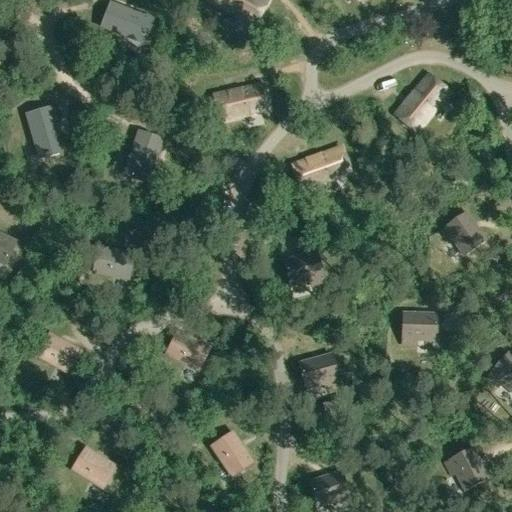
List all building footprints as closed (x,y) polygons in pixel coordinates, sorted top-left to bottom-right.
[(267,2),(264,0),(209,0),(210,0),(254,25),(267,2)] [(152,20),(111,4),(101,28),(143,44),(152,20)] [(428,76),(395,115),(416,132),(449,93),(428,76)] [(263,85),(214,96),(220,122),(269,111),(263,85)] [(64,151),(51,109),(27,116),(39,159),(64,151)] [(124,175),(148,184),(163,142),(138,133),(124,175)] [(341,148),(293,166),(302,191),(350,173),(341,148)] [(453,241),(464,257),(486,242),(466,214),(440,232),(449,243),(453,241)] [(0,235),(0,263),(4,266),(15,242),(0,235)] [(133,255),(99,248),(94,273),(128,279),(133,255)] [(283,262),(290,287),(309,282),(311,286),(325,282),(316,252),(283,262)] [(416,341),(436,342),(437,315),(403,314),(402,345),(416,346),(416,341)] [(178,333),(166,356),(197,371),(209,348),(178,333)] [(52,335),(40,357),(71,374),(83,352),(52,335)] [(298,364),(305,390),(324,385),(326,389),(340,385),(331,355),(298,364)] [(501,384),(511,393),(511,358),(507,355),(487,378),(498,388),(501,384)] [(335,414),(337,410),(335,403),(325,406),(327,416),(335,414)] [(233,432),(212,447),(231,476),(252,462),(233,432)] [(86,447),(73,469),(103,488),(117,466),(86,447)] [(456,474),(465,492),(488,479),(472,449),(445,463),(451,476),(456,474)] [(309,483),(316,508),(335,502),(337,507),(351,503),(342,473),(309,483)]
